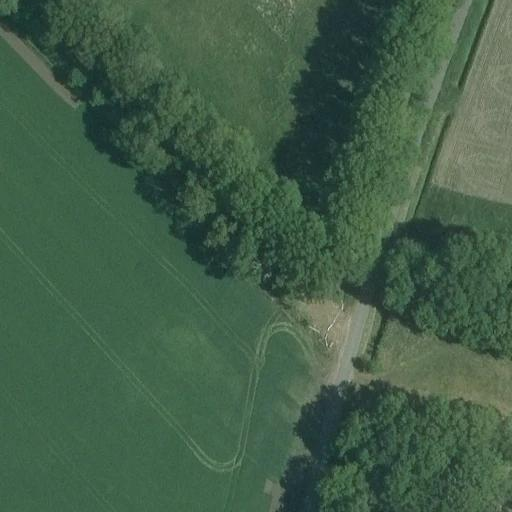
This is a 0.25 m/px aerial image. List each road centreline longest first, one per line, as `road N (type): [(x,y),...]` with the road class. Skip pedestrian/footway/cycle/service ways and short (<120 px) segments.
road 1 (unclassified): [(308,511),(390,213),(466,0)]
road 2 (track): [(17,0),(351,347)]
